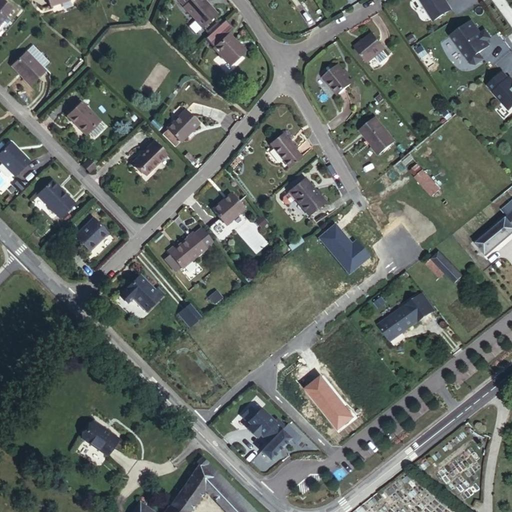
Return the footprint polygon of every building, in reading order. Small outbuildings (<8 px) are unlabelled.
[(0,0),(0,18),(4,15),(3,14),(9,6),(2,0),(0,0)] [(170,0),(169,1),(195,27),(209,14),(195,0),(170,0)] [(450,10),(444,0),(418,0),(432,21),(450,10)] [(486,41),(492,37),(486,29),(482,32),(473,19),(449,36),(472,67),(482,59),(478,53),(489,45),(486,41)] [(223,27),(216,20),(197,38),(206,47),(205,48),(212,54),(223,64),(237,50),(232,44),(231,44),(220,33),(219,34),(218,32),(223,27)] [(381,52),(370,39),(353,53),(364,66),(381,52)] [(38,66),(19,47),(4,61),(16,73),(15,74),(23,82),(38,66)] [(352,89),(337,71),(322,84),(337,102),(352,89)] [(511,106),(511,80),(509,77),(507,78),(502,72),(487,85),(493,92),(492,92),(508,110),(511,106)] [(100,123),(80,100),(65,113),(71,119),(70,120),(86,136),(100,123)] [(200,124),(186,111),(167,130),(168,132),(179,143),(180,144),(200,124)] [(154,118),(151,122),(158,129),(161,126),(154,118)] [(394,145),(373,122),(358,136),(379,159),(394,145)] [(270,145),(284,134),(281,131),(268,142),(270,145)] [(168,132),(163,137),(174,148),(179,143),(168,132)] [(301,156),(284,134),(270,145),(288,167),(301,156)] [(160,152),(148,140),(128,160),(140,171),(160,152)] [(23,159),(5,141),(0,145),(0,162),(10,172),(23,159)] [(188,153),(185,156),(192,162),(195,160),(188,153)] [(88,158),(81,165),(87,172),(95,164),(88,158)] [(439,191),(422,171),(415,177),(433,196),(439,191)] [(54,189),(45,180),(31,193),(54,217),(70,201),(56,187),(54,189)] [(322,208),(303,185),(287,198),(293,205),(306,221),(322,208)] [(239,205),(228,189),(209,204),(220,219),(239,205)] [(293,205),(287,198),(280,203),(280,207),(283,210),(286,211),(293,205)] [(256,212),(250,217),(256,224),(262,220),(256,212)] [(511,213),(476,246),(486,256),(511,232),(511,213)] [(89,240),(100,228),(89,216),(70,237),(82,249),(90,241),(89,240)] [(187,229),(186,229),(165,250),(178,264),(200,243),(199,242),(205,237),(193,224),(187,229)] [(102,229),(100,228),(89,240),(90,241),(102,229)] [(434,255),(430,258),(436,264),(429,269),(438,279),(444,273),(454,284),(462,276),(443,254),(437,259),(434,255)] [(436,264),(430,258),(424,263),(429,269),(436,264)] [(144,309),(158,296),(151,289),(137,273),(116,293),(124,300),(130,294),(144,309)] [(252,278),(248,273),(242,278),(246,283),(252,278)] [(151,289),(158,296),(162,292),(156,285),(151,289)] [(423,294),(421,297),(432,313),(435,311),(423,294)] [(421,297),(378,326),(388,341),(400,333),(402,335),(432,313),(421,297)] [(199,319),(187,304),(175,315),(185,327),(188,325),(189,326),(199,319)] [(228,409),(235,417),(247,404),(239,397),(228,409)] [(228,409),(222,415),(230,422),(235,417),(228,409)] [(121,440),(95,421),(83,439),(109,456),(121,440)] [(263,451),(272,460),(292,438),(277,424),(259,443),(265,448),(263,451)] [(194,463),(197,466),(202,471),(204,469),(208,463),(201,456),(194,463)] [(204,469),(221,486),(247,511),(256,511),(208,463),(204,469)] [(167,508),(173,511),(189,511),(203,491),(210,498),(221,486),(204,469),(202,471),(197,466),(167,508)] [(247,511),(221,486),(210,498),(223,511),(247,511)]
